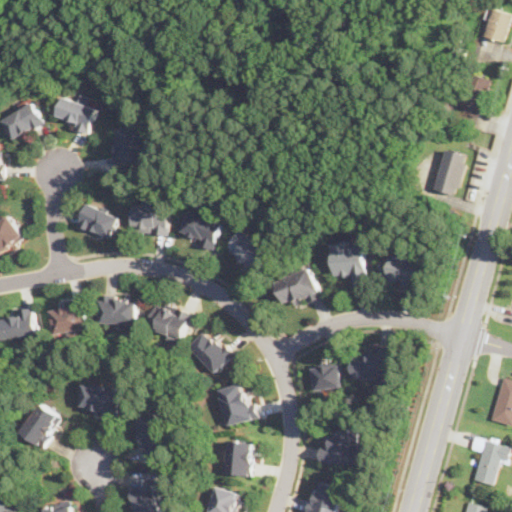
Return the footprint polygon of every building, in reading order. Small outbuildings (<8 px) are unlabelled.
[(511,12),(483,3),(474,34),(506,44),(511,23),(511,12)] [(495,79),(474,70),(459,109),(480,117),(495,79)] [(93,129),(100,105),(65,95),(58,119),(93,129)] [(18,139),(48,122),(37,101),(6,118),(18,139)] [(143,121),(115,127),(122,164),(150,158),(143,121)] [(0,177),(8,178),(8,170),(4,170),(3,141),(0,141),(0,177)] [(461,193),(471,153),(445,147),(435,187),(461,193)] [(135,229),(171,232),(174,202),(138,198),(135,229)] [(113,237),(123,214),(90,200),(81,223),(113,237)] [(183,234),(217,246),(226,218),(192,207),(183,234)] [(0,252),(26,235),(12,214),(0,222),(0,252)] [(275,249),(246,227),(229,249),(258,271),(275,249)] [(368,238),(335,239),(337,276),(355,275),(356,286),(369,285),(368,238)] [(420,285),(423,259),(387,254),(384,281),(420,285)] [(280,279),(291,308),(327,295),(316,266),(280,279)] [(103,321),(141,321),(141,296),(103,296),(103,321)] [(92,326),(86,300),(53,307),(58,333),(92,326)] [(151,324),(184,340),(197,312),(172,300),(169,306),(161,302),(151,324)] [(5,338),(41,332),(37,307),(1,313),(5,338)] [(193,345),(219,373),(241,351),(214,324),(193,345)] [(394,384),(394,349),(357,349),(357,377),(369,377),(369,384),(394,384)] [(316,363),(318,389),(346,387),(344,361),(316,363)] [(494,417),(511,421),(511,376),(505,375),(494,417)] [(83,409),(121,414),(124,385),(87,380),(83,409)] [(230,423),(261,416),(253,380),(222,387),(230,423)] [(25,432),(45,446),(67,414),(47,400),(25,432)] [(137,419),(147,454),(173,447),(163,411),(137,419)] [(325,440),(324,461),(364,462),(364,427),(335,426),(335,440),(325,440)] [(510,463),(511,455),(511,442),(477,433),(474,448),(484,451),(477,478),(496,483),(501,461),(510,463)] [(254,474),(258,440),(233,437),(229,471),(254,474)] [(309,511),(339,511),(347,484),(319,477),(309,511)] [(165,511),(160,482),(133,487),(137,511),(165,511)] [(238,511),(244,492),(220,485),(212,511),(238,511)] [(0,511),(27,511),(29,508),(0,499),(0,511)] [(489,511),(491,504),(469,499),(465,511),(489,511)] [(39,511),(76,511),(74,502),(39,511)]
